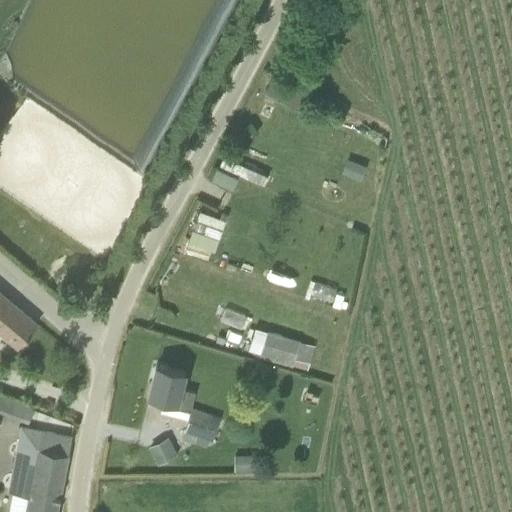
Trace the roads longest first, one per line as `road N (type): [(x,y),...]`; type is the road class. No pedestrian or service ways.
road 1 (unclassified): [(108,338),(285,0)]
road 2 (unclassified): [(76,511),(108,338)]
road 3 (unclassified): [(0,265),(70,329),(108,338)]
